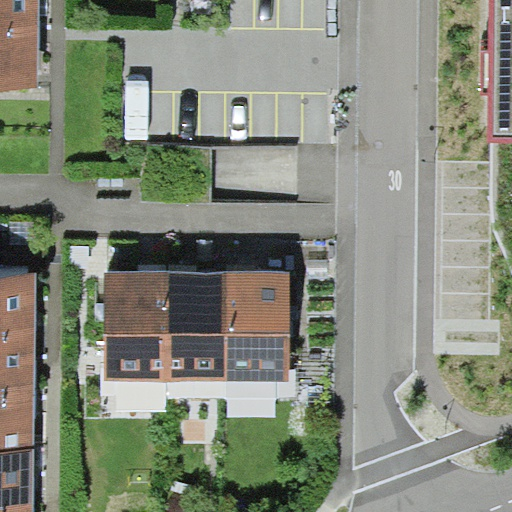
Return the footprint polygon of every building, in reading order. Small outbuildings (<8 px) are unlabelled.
[(0,0),(0,10),(29,11),(29,0),(0,0)] [(511,0),(490,0),(488,138),(511,137),(511,0)] [(0,69),(28,70),(29,11),(0,10),(0,69)] [(0,320),(27,321),(28,262),(0,261),(0,320)] [(167,267),(108,266),(107,360),(166,360),(167,267)] [(226,267),(167,267),(166,360),(225,361),(226,267)] [(285,268),(226,267),(225,361),(284,362),(285,268)] [(0,379),(26,380),(27,321),(0,320),(0,379)] [(0,438),(26,439),(26,380),(0,379),(0,438)] [(0,497),(25,498),(26,439),(0,438),(0,497)] [(0,511),(24,511),(25,498),(0,497),(0,511)]
